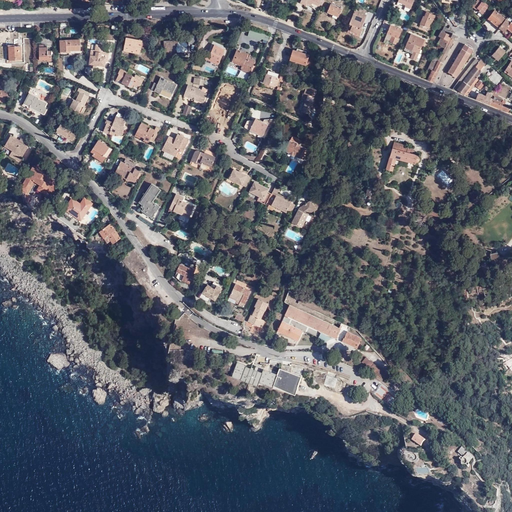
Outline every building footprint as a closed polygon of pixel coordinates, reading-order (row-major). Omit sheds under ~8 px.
[(399,0),(399,1),(406,4),(405,6),(410,9),(413,0),(399,0)] [(479,4),(481,0),(479,0),(475,5),(475,7),(477,9),(481,12),(481,11),(485,14),(487,10),(479,4)] [(491,6),(483,0),(481,0),(479,4),(487,10),(491,6)] [(343,8),(332,3),(328,12),(339,16),(343,8)] [(489,19),(496,24),(503,16),(496,10),(489,19)] [(352,25),(352,27),(351,30),(360,34),(361,29),(363,30),(363,29),(361,28),(366,15),(355,11),(349,24),(350,24),(352,25)] [(420,24),(421,24),(429,28),(435,15),(426,11),(424,16),(423,16),(420,24)] [(500,28),(508,20),(503,16),(496,24),(500,28)] [(511,24),(511,23),(508,20),(500,28),(505,32),(508,28),(508,29),(511,24)] [(402,30),(391,25),(385,38),(390,41),(390,42),(396,44),(402,30)] [(453,31),(450,25),(449,28),(445,26),(442,31),(441,30),(439,35),(441,37),(438,43),(444,47),(450,36),(452,32),(453,31)] [(413,51),(412,54),(411,58),(416,60),(424,39),(411,34),(405,48),(413,51)] [(450,36),(444,47),(439,57),(437,60),(442,63),(444,60),(445,60),(446,58),(447,59),(448,56),(446,55),(454,39),(450,36)] [(81,39),(67,39),(67,41),(61,41),(60,50),(67,50),(67,49),(81,48),(81,39)] [(143,41),(126,39),(124,50),(141,53),(143,41)] [(187,41),(174,42),(174,45),(171,45),(171,42),(164,43),(165,52),(169,52),(169,56),(188,55),(187,41)] [(462,49),(470,54),(473,50),(465,44),(462,49)] [(20,45),(8,46),(9,60),(21,60),(21,52),(20,52),(20,45)] [(44,51),(44,48),(44,45),(40,45),(39,60),(47,60),(47,61),(51,61),(51,50),(48,50),(48,51),(44,51)] [(225,51),(215,46),(210,55),(207,54),(205,59),(217,65),(225,51)] [(498,60),(500,58),(505,53),(505,52),(499,47),(492,55),(498,60)] [(456,77),(470,54),(462,49),(448,72),(456,77)] [(296,51),(292,50),(289,59),(311,67),(312,61),(308,59),(309,56),(305,54),(296,51)] [(247,55),(237,51),(232,63),(242,68),(241,71),(249,74),(254,62),(245,59),(247,55)] [(107,54),(103,53),(102,57),(91,55),(89,66),(95,67),(96,65),(106,67),(108,59),(106,59),(107,54)] [(437,60),(439,57),(433,54),(427,71),(430,73),(437,60)] [(483,56),(479,61),(486,66),(489,63),(489,62),(483,56)] [(476,59),(460,79),(463,82),(479,61),(476,59)] [(433,82),(442,63),(437,60),(430,73),(427,79),(433,82)] [(457,90),(464,94),(468,95),(480,81),(482,79),(492,65),(489,63),(486,66),(479,61),(463,82),(457,90)] [(135,85),(140,88),(145,79),(136,75),(135,77),(128,73),(128,72),(121,68),(118,73),(120,74),(117,80),(133,88),(135,85)] [(489,79),(499,85),(504,76),(494,70),(489,79)] [(282,84),(285,76),(281,74),(280,79),(277,78),(266,74),(265,77),(264,76),(263,80),(264,81),(264,83),(275,86),(275,85),(277,86),(278,83),(282,84)] [(161,88),(171,93),(176,83),(161,76),(158,84),(154,82),(152,88),(160,92),(161,88)] [(460,79),(452,89),(453,90),(464,94),(457,90),(463,82),(460,79)] [(485,84),(480,81),(474,89),(478,93),(485,84)] [(195,98),(204,101),(207,93),(202,91),(202,90),(188,85),(184,96),(194,100),(195,98)] [(217,105),(220,108),(230,97),(231,98),(230,99),(232,101),(236,96),(224,87),(222,90),(223,92),(221,94),(220,93),(217,97),(218,98),(213,105),(215,108),(217,105)] [(305,101),(311,106),(316,90),(314,90),(305,87),(303,93),(307,94),(305,101)] [(170,96),(171,93),(161,88),(160,92),(170,96)] [(0,100),(7,102),(9,90),(3,89),(3,90),(0,89),(0,100)] [(480,94),(477,99),(490,105),(493,99),(490,98),(493,94),(489,92),(487,96),(480,94)] [(88,98),(76,93),(73,102),(72,101),(69,109),(83,116),(86,110),(84,109),(88,98)] [(39,99),(30,94),(25,105),(43,115),(46,109),(44,108),(46,104),(38,100),(39,99)] [(493,99),(490,105),(499,108),(502,102),(502,103),(503,100),(502,99),(501,102),(493,99)] [(301,111),(309,114),(311,106),(305,101),(301,111)] [(502,102),(499,108),(509,113),(511,107),(511,106),(502,103),(502,102)] [(192,106),(191,106),(186,104),(183,114),(188,116),(192,106)] [(111,131),(117,134),(121,136),(124,129),(122,128),(125,121),(120,118),(119,120),(116,118),(114,123),(108,120),(104,131),(109,134),(111,131)] [(266,129),(272,129),(277,119),(264,120),(263,122),(260,120),(256,121),(248,122),(244,128),(257,135),(259,135),(263,137),(266,129)] [(144,139),(149,142),(150,140),(153,142),(160,129),(156,127),(155,130),(151,127),(150,128),(147,127),(148,126),(142,122),(136,133),(144,138),(143,140),(144,140),(144,139)] [(76,132),(61,124),(56,133),(72,141),(76,132)] [(302,130),(296,127),(293,134),(299,137),(302,130)] [(189,139),(178,133),(175,138),(169,135),(162,150),(175,156),(179,148),(184,150),(189,139)] [(19,161),(30,143),(21,138),(19,141),(19,142),(14,139),(14,138),(11,136),(5,146),(12,150),(9,156),(19,161)] [(302,142),(293,137),(290,141),(288,140),(287,143),(288,144),(285,150),(303,160),(309,151),(300,146),(302,142)] [(103,155),(108,147),(97,140),(90,151),(93,153),(92,155),(102,162),(105,157),(103,155)] [(415,163),(415,162),(417,157),(417,155),(412,153),(413,149),(407,147),(407,148),(405,147),(406,145),(394,142),(387,169),(392,170),(396,158),(415,163)] [(30,143),(19,161),(20,162),(30,143)] [(204,154),(205,153),(198,150),(196,150),(195,151),(191,160),(201,164),(202,162),(207,164),(206,165),(211,168),(216,157),(208,153),(207,155),(204,154)] [(135,165),(126,160),(124,163),(120,161),(114,172),(120,175),(121,174),(126,177),(125,180),(133,185),(139,172),(133,168),(135,165)] [(37,182),(43,171),(36,167),(36,168),(33,167),(25,180),(24,183),(29,186),(32,181),(34,182),(34,181),(37,182)] [(230,178),(246,186),(250,178),(246,176),(247,175),(242,173),(240,171),(235,169),(234,169),(230,178)] [(47,173),(43,171),(37,182),(41,184),(40,186),(39,189),(44,192),(47,188),(53,192),(58,183),(51,180),(54,175),(48,171),(47,173)] [(29,186),(24,183),(22,187),(28,191),(34,182),(32,181),(29,186)] [(261,201),(266,204),(268,201),(270,195),(271,194),(266,192),(268,189),(263,187),(262,188),(261,188),(261,186),(254,182),(249,192),(258,196),(263,198),(261,201)] [(155,206),(157,204),(153,201),(161,189),(153,183),(140,201),(144,204),(142,206),(144,208),(143,210),(153,216),(158,209),(155,206)] [(291,213),(294,206),(290,203),(291,201),(276,194),(279,189),(274,187),(271,194),(270,195),(275,197),(272,203),(271,205),(286,213),(286,211),(291,213)] [(376,195),(372,194),(367,192),(366,195),(369,196),(369,199),(374,201),(376,195)] [(183,211),(191,215),(195,205),(183,200),(184,196),(177,193),(170,208),(182,213),(183,211)] [(256,200),(265,205),(266,204),(261,201),(263,198),(258,196),(256,200)] [(67,207),(76,214),(81,217),(91,202),(85,198),(81,204),(73,198),(67,207)] [(295,215),(291,213),(288,220),(291,222),(300,228),(307,214),(308,211),(310,211),(308,207),(309,206),(307,202),(298,208),(295,215)] [(111,224),(101,231),(108,242),(111,240),(114,243),(121,239),(111,224)] [(490,253),(492,262),(494,261),(495,267),(510,264),(510,263),(511,263),(511,264),(511,263),(511,258),(510,259),(509,260),(508,255),(499,257),(498,251),(490,253)] [(201,267),(197,266),(196,268),(191,266),(191,267),(182,263),(178,271),(180,271),(178,276),(185,282),(186,280),(192,283),(194,278),(196,274),(198,274),(201,267)] [(491,271),(488,265),(482,268),(485,274),(491,271)] [(239,304),(239,305),(244,307),(251,291),(236,284),(230,296),(233,298),(238,300),(239,303),(239,304)] [(222,289),(217,285),(215,289),(208,285),(200,297),(208,303),(211,299),(214,302),(222,289)] [(261,319),(265,311),(268,304),(258,299),(255,307),(256,308),(254,312),(253,312),(248,322),(260,327),(263,320),(261,319)] [(341,325),(290,301),(284,313),(337,336),(341,325)] [(278,328),(277,331),(279,332),(280,329),(298,338),(303,327),(283,318),(278,328)] [(361,335),(348,329),(346,333),(345,332),(343,338),(357,345),(360,340),(360,339),(361,335)] [(370,369),(374,363),(366,357),(362,363),(370,369)] [(297,388),(301,378),(292,374),(292,368),(282,366),(281,369),(280,369),(278,375),(264,370),(263,373),(259,372),(261,366),(256,364),(254,370),(246,367),(247,366),(238,363),(234,374),(258,383),(260,380),(273,386),(274,384),(279,384),(282,385),(285,387),(288,388),(292,389),(297,388)] [(386,373),(374,363),(370,369),(381,378),(386,373)] [(337,379),(327,376),(324,384),(334,388),(337,379)] [(396,383),(392,386),(398,393),(402,390),(396,383)] [(295,394),(297,388),(292,389),(288,388),(285,387),(282,385),(279,384),(274,384),(273,386),(295,394)] [(255,388),(249,386),(247,391),(247,392),(246,394),(247,398),(249,399),(251,396),(252,394),(253,394),(255,388)] [(426,437),(417,431),(413,438),(421,444),(426,437)] [(463,443),(458,447),(464,453),(464,454),(462,452),(460,454),(462,456),(462,460),(466,460),(469,462),(471,461),(469,459),(474,454),(463,443)] [(430,470),(422,475),(425,481),(434,477),(430,470)]
